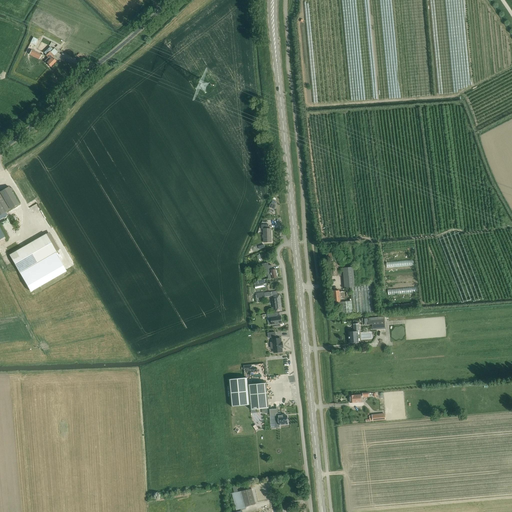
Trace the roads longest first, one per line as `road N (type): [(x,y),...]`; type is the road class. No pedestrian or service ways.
road 1 (unclassified): [(311,511),(278,254),(295,242)]
road 2 (secondary): [(323,511),(295,242)]
road 3 (secondary): [(295,242),(273,0)]
road 4 (unclassified): [(0,150),(172,0)]
